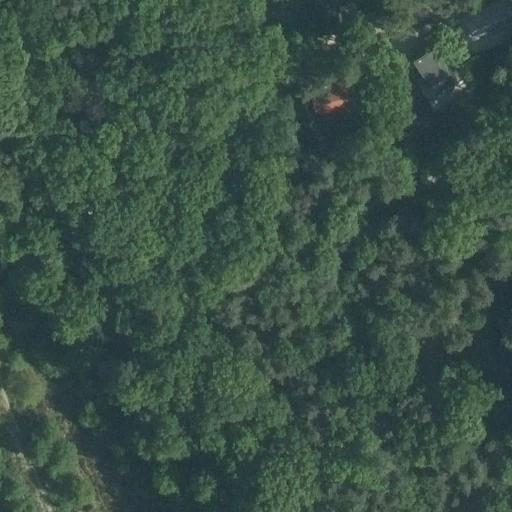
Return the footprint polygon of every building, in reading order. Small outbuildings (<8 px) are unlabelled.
[(511,0),(501,0),(471,15),(464,16),(473,37),(511,20),(511,0)] [(354,3),(339,7),(342,16),(357,12),(354,3)] [(412,55),(428,80),(449,66),(434,42),(412,55)] [(370,53),(354,55),(355,68),(372,66),(370,53)] [(357,75),(309,83),(314,110),(362,103),(357,75)] [(511,317),(510,317),(498,354),(511,358),(511,317)] [(391,320),(358,322),(358,336),(392,334),(391,320)]
